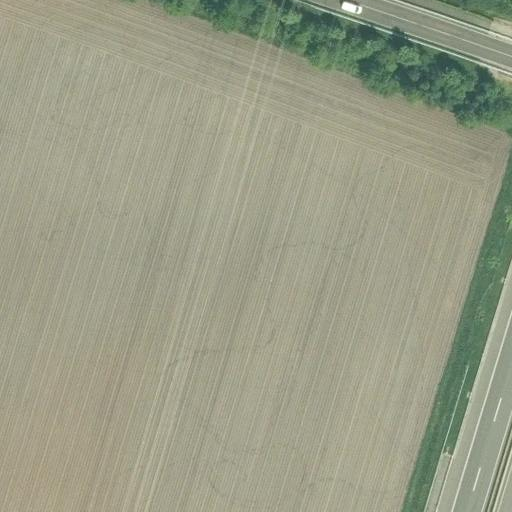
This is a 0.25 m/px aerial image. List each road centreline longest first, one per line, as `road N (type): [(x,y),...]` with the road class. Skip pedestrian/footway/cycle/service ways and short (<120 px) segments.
road 1 (tertiary): [(511,54),(354,0)]
road 2 (motorway): [(511,367),(468,511)]
